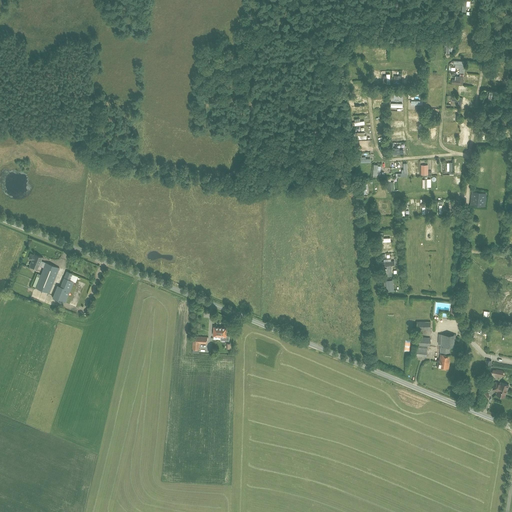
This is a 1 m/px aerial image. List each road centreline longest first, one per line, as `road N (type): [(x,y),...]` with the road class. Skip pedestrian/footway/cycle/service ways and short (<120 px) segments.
road 1 (unclassified): [(511,428),(0,218)]
road 2 (unknown): [(470,161),(488,51),(498,44),(511,53)]
